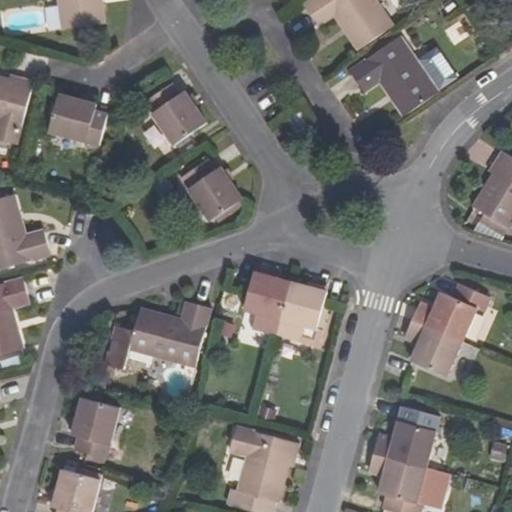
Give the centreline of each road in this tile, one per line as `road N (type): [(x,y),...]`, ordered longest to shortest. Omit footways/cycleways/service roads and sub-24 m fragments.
road 1 (residential): [(15,511),(79,307),(91,296),(263,237)]
road 2 (residential): [(322,511),(381,291)]
road 3 (residential): [(369,184),(364,159),(264,11)]
road 4 (residential): [(178,21),(93,82),(49,70)]
road 5 (residential): [(202,56),(278,167)]
road 6 (residential): [(428,171),(477,111),(511,84)]
